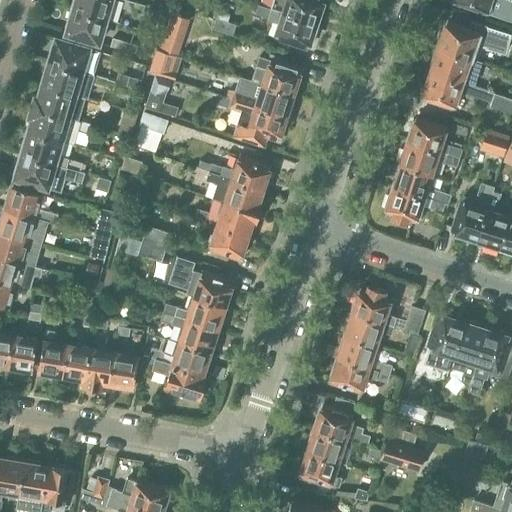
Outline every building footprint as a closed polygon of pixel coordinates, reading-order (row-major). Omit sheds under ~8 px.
[(75,0),(73,9),(106,18),(117,21),(121,7),(142,13),(145,4),(130,0),(75,0)] [(324,0),(273,0),(270,8),(317,23),(324,0)] [(511,0),(455,0),(473,5),(472,7),(484,11),(511,19),(511,0)] [(317,23),(270,8),(258,4),(255,12),(268,17),(268,19),(279,23),(274,40),(308,50),(309,47),(310,47),(317,23)] [(73,9),(66,33),(99,42),(106,18),(73,9)] [(190,18),(171,12),(159,48),(178,54),(190,18)] [(216,17),(212,28),(233,34),(236,23),(216,17)] [(441,33),(436,47),(476,59),(480,46),(506,54),(511,34),(511,33),(472,20),(468,30),(466,29),(467,27),(458,24),(457,27),(448,24),(448,23),(447,22),(443,34),(441,33)] [(125,50),(127,41),(113,37),(110,46),(125,50)] [(49,62),(94,75),(101,51),(89,48),(56,38),(49,62)] [(434,61),(431,71),(473,84),(481,62),(475,60),(476,59),(436,47),(432,60),(434,61)] [(157,49),(150,73),(154,74),(162,76),(170,79),(178,55),(169,53),(168,52),(158,49),(157,49)] [(251,80),(264,84),(264,82),(295,92),(302,70),(285,65),(287,59),(270,53),(269,59),(259,55),(251,80)] [(94,75),(49,62),(43,84),(75,94),(85,97),(87,97),(92,83),(106,87),(108,79),(94,75)] [(426,80),(422,92),(424,93),(423,95),(439,100),(438,102),(450,107),(451,104),(454,105),(459,90),(490,101),(491,100),(492,96),(494,91),(473,84),(431,71),(428,80),(426,80)] [(145,106),(144,107),(159,111),(162,102),(158,94),(166,90),(170,79),(154,74),(145,106)] [(127,85),(139,88),(142,79),(129,75),(127,85)] [(235,88),(232,97),(287,116),(295,92),(264,82),(264,84),(251,80),(239,76),(235,88)] [(85,97),(75,94),(43,84),(38,98),(35,97),(32,106),(68,117),(78,120),(85,97)] [(492,101),(490,106),(511,113),(511,98),(494,93),(493,96),(492,96),(491,100),(492,101)] [(228,107),(241,111),(235,130),(235,131),(235,133),(235,134),(236,136),(237,137),(238,138),(239,139),(240,140),(257,145),(259,145),(261,145),(262,145),(264,144),(265,143),(266,141),(267,140),(268,136),(279,140),(287,116),(232,97),(220,94),(217,103),(229,106),(228,107)] [(29,129),(61,139),(61,140),(74,144),(79,129),(92,133),(94,125),(78,120),(68,117),(32,106),(29,116),(33,117),(29,129)] [(145,113),(141,124),(163,132),(167,120),(161,118),(145,112),(145,113)] [(411,132),(408,141),(439,151),(447,154),(447,153),(450,145),(442,142),(447,127),(417,118),(417,117),(416,117),(415,119),(413,119),(409,131),(411,132)] [(121,122),(118,132),(131,135),(133,126),(121,122)] [(503,156),(503,155),(509,136),(510,135),(486,128),(486,130),(479,148),(503,156)] [(84,172),(84,171),(86,165),(83,164),(83,163),(57,154),(61,140),(61,139),(29,129),(22,153),(84,172)] [(403,149),(399,161),(402,162),(401,163),(432,173),(439,151),(408,141),(406,149),(403,149)] [(450,145),(447,153),(460,157),(462,149),(450,145)] [(121,146),(118,157),(124,159),(127,148),(121,146)] [(88,173),(84,171),(84,172),(22,153),(15,177),(47,187),(52,172),(78,180),(78,179),(86,181),(88,173)] [(447,154),(445,161),(457,165),(460,157),(447,153),(447,154)] [(125,155),(121,168),(139,174),(143,161),(125,155)] [(201,160),(198,167),(264,188),(271,167),(241,157),(237,169),(223,165),(222,166),(211,162),(211,163),(201,160)] [(397,177),(394,187),(445,203),(448,204),(451,194),(428,187),(432,173),(401,163),(401,165),(398,164),(394,177),(397,177)] [(212,198),(226,202),(261,213),(265,201),(260,200),(264,188),(198,167),(198,168),(209,171),(206,180),(217,183),(212,198)] [(469,237),(477,240),(493,192),(494,188),(481,183),(477,194),(481,195),(479,199),(465,195),(453,233),(456,234),(455,237),(467,241),(469,237)] [(13,184),(6,207),(49,220),(56,222),(59,213),(38,207),(42,193),(13,184)] [(389,194),(385,207),(387,208),(386,211),(387,212),(387,211),(394,213),(392,218),(411,225),(413,219),(417,220),(422,205),(442,212),(445,203),(394,187),(391,195),(389,194)] [(501,194),(493,192),(477,240),(484,242),(483,246),(498,251),(510,217),(495,212),(501,194)] [(218,225),(249,235),(253,224),(257,225),(261,213),(226,202),(218,225)] [(6,207),(0,227),(0,230),(28,239),(42,243),(49,220),(6,207)] [(194,216),(206,220),(209,211),(197,207),(194,216)] [(101,216),(98,232),(111,235),(114,220),(113,219),(115,211),(105,209),(104,217),(101,216)] [(511,217),(510,217),(498,251),(511,255),(511,217)] [(147,224),(142,239),(166,247),(171,233),(147,224)] [(241,258),(249,235),(218,225),(211,248),(241,258)] [(42,243),(28,239),(0,230),(0,253),(35,265),(42,243)] [(161,261),(166,247),(142,239),(137,253),(161,261)] [(92,244),(89,256),(105,259),(108,247),(92,244)] [(41,275),(43,268),(35,265),(0,253),(0,280),(14,285),(30,289),(34,275),(41,275)] [(186,293),(194,296),(226,306),(233,282),(194,270),(193,271),(192,271),(195,262),(178,257),(169,283),(188,289),(186,293)] [(89,263),(87,272),(96,274),(98,266),(89,263)] [(100,297),(101,294),(104,281),(88,277),(82,299),(92,301),(94,296),(100,297)] [(387,288),(393,290),(396,279),(391,277),(387,288)] [(104,287),(103,293),(112,296),(114,289),(117,280),(107,278),(104,287)] [(0,305),(7,307),(14,285),(0,280),(0,305)] [(356,303),(353,312),(394,325),(397,316),(386,313),(391,299),(386,297),(388,292),(369,286),(368,291),(360,289),(360,291),(358,290),(354,303),(356,303)] [(166,303),(163,312),(218,329),(226,306),(194,296),(190,310),(166,303)] [(81,314),(94,316),(96,303),(83,301),(81,314)] [(31,302),(30,311),(42,313),(43,304),(31,302)] [(403,329),(410,331),(418,333),(425,309),(411,305),(403,329)] [(100,308),(98,318),(108,320),(110,309),(100,308)] [(40,321),(42,313),(30,311),(28,319),(40,321)] [(430,329),(435,313),(429,311),(424,327),(430,329)] [(185,327),(180,342),(211,351),(218,329),(163,312),(161,320),(185,327)] [(347,323),(345,330),(346,332),(345,335),(376,345),(380,331),(391,334),(395,326),(394,325),(353,312),(350,322),(347,323)] [(48,313),(46,322),(58,324),(60,315),(48,313)] [(446,315),(443,317),(439,316),(430,345),(427,356),(439,360),(441,364),(439,372),(447,374),(449,367),(463,321),(446,315)] [(95,326),(96,318),(84,316),(83,324),(95,326)] [(96,318),(95,326),(107,328),(108,320),(98,318),(96,318)] [(487,328),(463,321),(449,367),(464,372),(461,380),(470,383),(474,369),(487,328)] [(118,325),(117,334),(129,336),(131,327),(118,325)] [(62,375),(67,344),(54,341),(55,330),(45,328),(37,370),(62,375)] [(487,328),(474,369),(493,376),(491,381),(493,382),(487,399),(498,403),(511,360),(511,343),(509,343),(510,339),(507,338),(505,334),(487,328)] [(0,363),(8,365),(13,334),(0,331),(0,363)] [(419,334),(418,333),(410,331),(403,353),(412,356),(419,334)] [(13,334),(8,365),(33,369),(38,338),(13,334)] [(341,348),(338,357),(369,367),(372,358),(376,345),(345,335),(345,337),(342,338),(340,345),(341,348)] [(174,364),(204,373),(211,351),(180,342),(176,355),(174,364)] [(91,348),(67,344),(62,375),(83,378),(85,379),(91,348)] [(152,347),(149,356),(161,360),(164,351),(152,347)] [(111,391),(112,383),(109,383),(115,352),(91,348),(85,379),(83,378),(81,385),(111,391)] [(140,356),(115,352),(109,383),(112,383),(134,387),(140,356)] [(161,360),(149,356),(143,354),(140,372),(151,375),(152,369),(170,375),(166,388),(201,399),(209,374),(204,373),(174,364),(161,360)] [(332,368),(330,375),(331,378),(331,381),(361,390),(366,376),(387,383),(390,374),(378,370),(369,367),(338,357),(335,367),(332,368)] [(381,361),(378,370),(390,374),(393,365),(382,362),(381,361)] [(322,405),(315,429),(345,439),(345,438),(354,441),(367,445),(371,435),(362,433),(364,427),(351,423),(357,404),(333,397),(330,407),(322,405)] [(401,400),(397,415),(423,423),(428,409),(401,400)] [(391,425),(395,415),(375,409),(372,420),(390,426),(391,427),(391,425)] [(442,409),(437,428),(454,433),(459,414),(442,409)] [(391,425),(391,427),(390,426),(380,459),(419,471),(425,449),(413,445),(416,433),(391,425)] [(479,425),(479,427),(475,439),(488,444),(491,434),(492,429),(479,425)] [(345,439),(315,429),(307,451),(338,461),(346,464),(354,441),(345,438),(345,439)] [(368,456),(380,459),(382,451),(371,447),(368,456)] [(334,475),(338,461),(307,451),(300,474),(339,487),(342,477),(334,475)] [(1,457),(0,460),(0,489),(19,493),(25,459),(11,456),(10,458),(1,457)] [(19,493),(17,506),(33,509),(32,511),(41,511),(43,507),(44,497),(43,497),(49,465),(39,463),(39,461),(25,459),(19,493)] [(49,465),(43,497),(44,497),(68,501),(73,469),(71,469),(71,466),(59,464),(59,467),(49,465)] [(94,491),(93,495),(102,498),(103,495),(157,511),(162,511),(165,504),(168,505),(171,493),(169,493),(170,490),(167,489),(168,487),(162,485),(161,487),(149,483),(150,481),(141,478),(140,480),(137,480),(137,481),(128,478),(123,490),(107,485),(109,479),(99,476),(94,491)] [(494,507),(502,510),(511,511),(511,482),(511,484),(502,481),(494,507)] [(367,499),(370,491),(358,488),(356,492),(339,486),(336,495),(367,499)] [(85,488),(81,498),(91,501),(93,495),(94,491),(85,488)] [(102,498),(100,504),(113,508),(113,507),(117,509),(116,511),(157,511),(103,495),(102,498)] [(289,501),(285,511),(323,511),(324,510),(292,500),(291,502),(289,501)]
